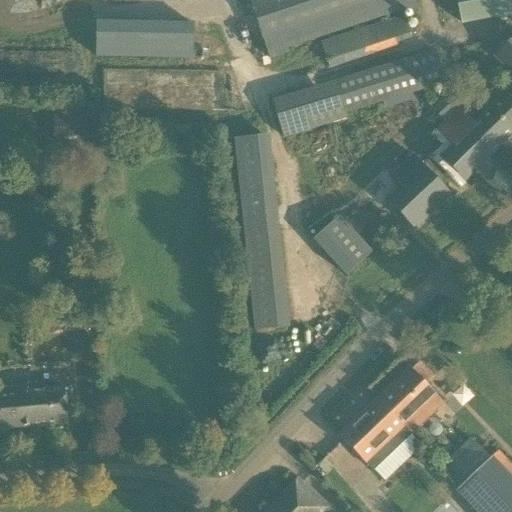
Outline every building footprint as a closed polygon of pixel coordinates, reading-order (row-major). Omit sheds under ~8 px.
[(413,0),(249,0),(265,49),(344,24),(345,29),(381,17),(379,10),(396,4),(399,14),(416,9),(413,0)] [(452,0),(454,21),(506,16),(503,0),(452,0)] [(403,15),(320,42),(328,69),(397,47),(395,44),(411,39),(403,15)] [(445,123),(443,125),(458,140),(460,138),(483,163),(511,134),(511,40),(491,60),(511,81),(511,87),(471,126),(445,99),(433,110),(445,123)] [(346,114),(443,86),(434,54),(337,81),(346,114)] [(84,112),(53,114),(54,139),(85,138),(84,112)] [(451,147),(435,163),(458,188),(483,163),(460,138),(458,140),(443,125),(437,131),(451,147)] [(247,331),(284,328),(272,134),(235,137),(247,331)] [(401,187),(386,201),(414,230),(451,195),(414,156),(392,177),(401,187)] [(335,215),(309,240),(344,277),(371,252),(335,215)] [(511,276),(493,295),(511,315),(511,276)] [(511,321),(499,332),(511,349),(511,321)] [(410,368),(374,403),(408,438),(444,403),(425,384),(433,377),(422,366),(414,373),(410,368)] [(0,430),(67,424),(64,388),(27,392),(26,387),(6,389),(6,394),(0,394),(0,430)] [(339,437),(366,465),(366,464),(373,471),(408,438),(374,403),(339,437)] [(490,461),(470,440),(465,446),(449,460),(468,481),(490,461)] [(468,481),(457,491),(475,511),(511,511),(511,476),(494,457),(490,461),(468,481)] [(324,511),(330,507),(299,478),(290,488),(267,511),(324,511)]
